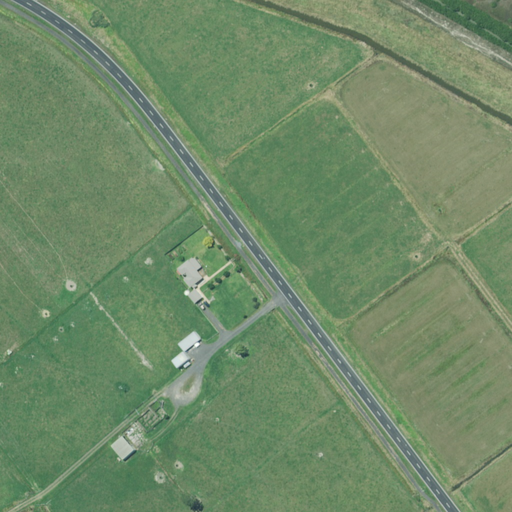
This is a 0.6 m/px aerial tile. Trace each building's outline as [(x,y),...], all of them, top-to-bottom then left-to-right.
[(177,271),(183,278),(187,275),(190,278),(187,280),(193,288),(205,278),(199,271),(204,267),(196,257),(177,271)] [(204,298),(197,290),(190,295),(197,303),(204,298)] [(202,340),(196,332),(181,344),(186,352),(202,340)] [(181,368),(184,365),(187,368),(192,364),(190,361),(192,360),(186,352),(175,361),(181,368)] [(166,414),(162,409),(157,413),(161,418),(166,414)] [(137,450),(125,437),(114,446),(126,460),(137,450)]
